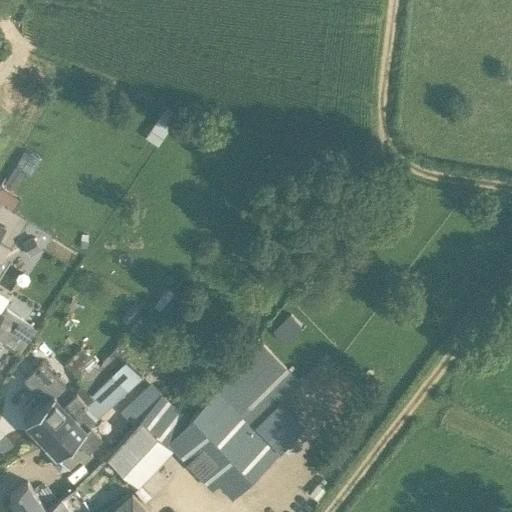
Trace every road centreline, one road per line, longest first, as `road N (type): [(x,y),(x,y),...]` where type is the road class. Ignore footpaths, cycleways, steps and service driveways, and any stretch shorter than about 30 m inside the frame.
road 1 (track): [(323,511),(511,266)]
road 2 (track): [(511,186),(428,169),(390,137),(384,111),(394,0)]
